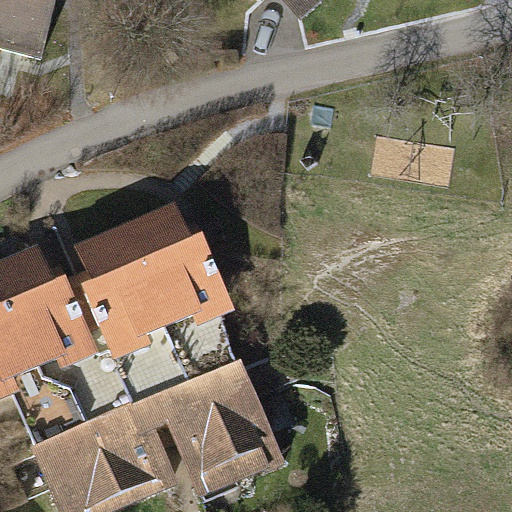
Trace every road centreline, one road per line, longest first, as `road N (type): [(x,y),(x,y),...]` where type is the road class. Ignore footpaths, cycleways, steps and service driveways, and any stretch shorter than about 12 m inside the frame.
road 1 (track): [(276,78),(86,135),(0,177)]
road 2 (track): [(511,26),(276,78)]
